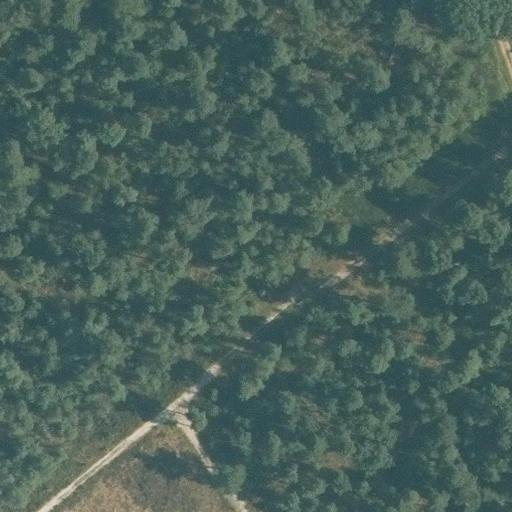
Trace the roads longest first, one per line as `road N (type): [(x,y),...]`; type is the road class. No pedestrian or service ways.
road 1 (track): [(170,407),(511,138)]
road 2 (track): [(36,511),(170,407)]
